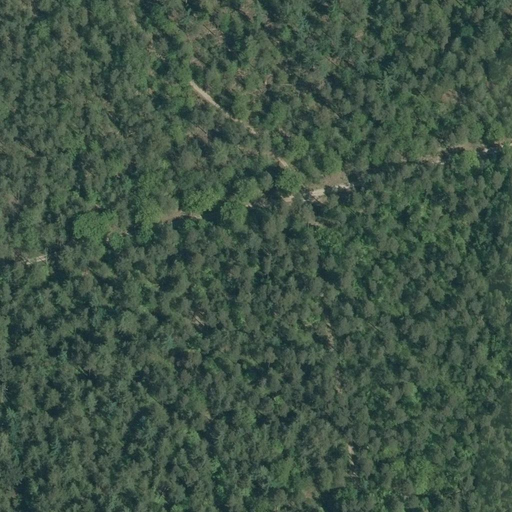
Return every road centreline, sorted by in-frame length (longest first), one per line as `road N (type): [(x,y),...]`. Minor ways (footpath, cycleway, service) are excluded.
road 1 (track): [(126,0),(154,50),(259,136),(302,196),(0,268)]
road 2 (track): [(511,145),(302,196),(361,511)]
